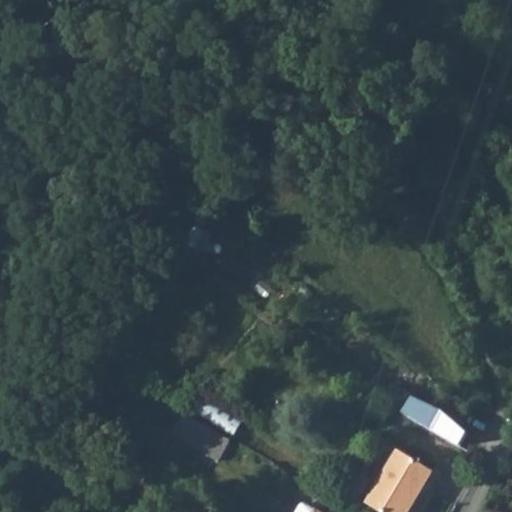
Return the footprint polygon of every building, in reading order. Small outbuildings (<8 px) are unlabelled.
[(187,413),(231,440),(242,422),(198,395),(187,413)] [(418,395),(407,411),(457,440),(467,424),(418,395)] [(169,432),(257,483),(270,463),(231,440),(187,413),(183,410),(169,432)] [(399,459),(435,480),(437,476),(402,454),(399,459)] [(371,506),(381,511),(414,511),(435,480),(399,459),(371,506)]
